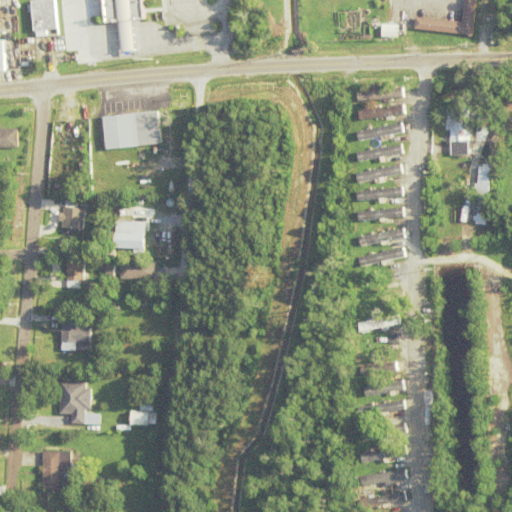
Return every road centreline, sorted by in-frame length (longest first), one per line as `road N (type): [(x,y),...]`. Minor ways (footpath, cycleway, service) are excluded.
road 1 (secondary): [(511,61),(223,73),(0,93)]
road 2 (residential): [(421,511),(421,64)]
road 3 (residential): [(207,74),(162,511)]
road 4 (residential): [(14,511),(50,88)]
